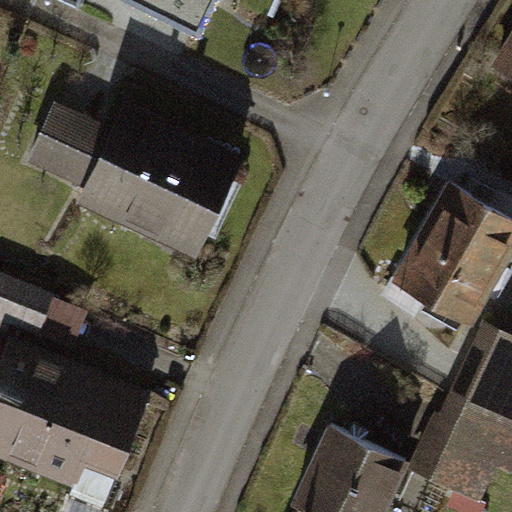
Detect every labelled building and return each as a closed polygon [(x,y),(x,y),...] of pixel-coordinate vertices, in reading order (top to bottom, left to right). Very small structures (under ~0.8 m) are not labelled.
[(511,32),(494,66),(511,75),(511,32)] [(124,113),(88,202),(208,251),(244,162),(124,113)] [(511,212),(474,189),(416,280),(483,321),(511,275),(511,212)] [(0,281),(0,314),(66,343),(79,315),(0,281)] [(511,341),(485,328),(425,451),(490,482),(511,437),(511,341)] [(9,345),(0,369),(0,448),(115,491),(150,398),(9,345)] [(336,435),(305,511),(396,511),(415,466),(336,435)]
